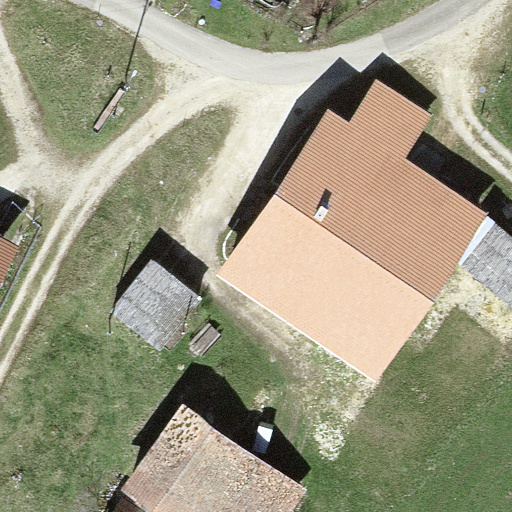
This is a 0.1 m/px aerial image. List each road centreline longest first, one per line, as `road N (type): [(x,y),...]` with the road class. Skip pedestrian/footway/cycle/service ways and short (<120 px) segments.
road 1 (residential): [(94,0),(214,57),(293,69),(346,60),(465,0)]
road 2 (track): [(0,356),(86,203),(214,57)]
